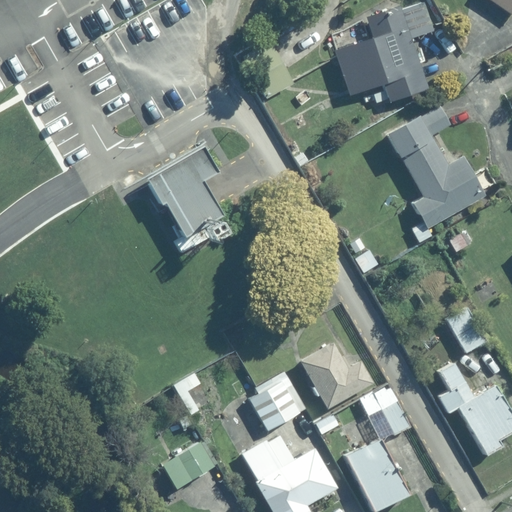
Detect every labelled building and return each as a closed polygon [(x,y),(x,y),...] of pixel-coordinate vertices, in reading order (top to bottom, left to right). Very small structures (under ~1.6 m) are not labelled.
[(511,0),(491,0),(511,14),(511,0)] [(369,35),(331,47),(345,93),(380,82),(385,100),(423,88),(396,3),(362,14),(369,35)] [(123,64),(122,62),(108,38),(94,46),(109,73),(123,64)] [(262,96),(288,83),(267,40),(241,53),(262,96)] [(423,226),(433,220),(479,194),(457,157),(445,164),(428,134),(446,125),(433,101),(379,130),(392,154),(395,152),(420,196),(409,202),(423,226)] [(37,170),(39,168),(62,155),(52,138),(27,153),(37,170)] [(198,143),(195,144),(142,176),(156,201),(159,200),(178,232),(196,221),(206,239),(221,230),(214,217),(221,213),(200,179),(214,170),(198,143)] [(50,193),(54,191),(73,178),(63,163),(40,178),(50,193)] [(454,251),(455,251),(473,239),(465,227),(446,239),(454,251)] [(363,273),(364,272),(376,264),(366,250),(353,259),(363,273)] [(283,324),(287,322),(309,310),(299,292),(273,307),(283,324)] [(443,319),(444,320),(462,350),(483,337),(464,306),(443,319)] [(322,407),(328,404),(370,381),(356,356),(342,364),(330,341),(296,359),(322,407)] [(511,429),(511,417),(491,383),(472,395),(450,360),(435,369),(447,388),(436,395),(446,412),(453,407),(482,453),(498,443),(496,439),(511,429)] [(264,429),(270,425),(304,407),(287,375),(247,396),(264,429)] [(357,398),(358,400),(375,438),(390,431),(391,434),(409,426),(397,400),(380,407),(373,391),(357,398)] [(320,434),(321,434),(338,424),(332,413),(314,423),(320,434)] [(255,480),(252,481),(269,511),(308,511),(304,503),(334,486),(311,447),(292,458),(278,434),(265,442),(263,439),(239,452),(255,480)] [(372,511),(407,496),(378,438),(343,455),(370,511),(372,511)] [(174,488),(179,484),(214,464),(200,440),(159,464),(174,488)]
